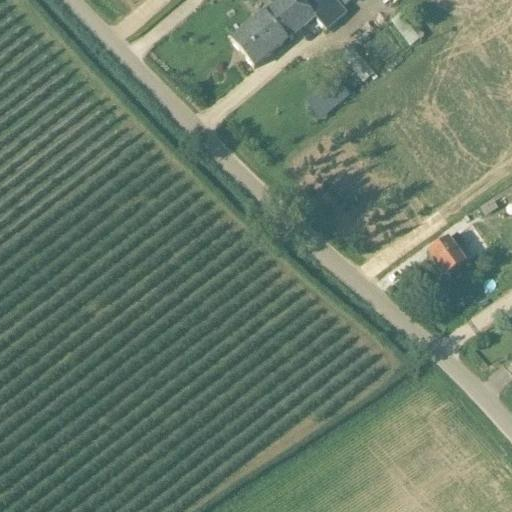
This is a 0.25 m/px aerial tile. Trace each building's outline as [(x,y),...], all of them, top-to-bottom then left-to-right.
[(332,0),(283,0),(273,9),(284,25),(260,45),(256,41),(240,55),(253,71),(315,20),(326,34),(347,17),(332,0)] [(353,0),(336,0),(344,8),(353,0)] [(231,44),(240,55),(256,41),(260,45),(284,25),(273,9),(231,44)] [(319,122),(334,110),(319,91),(304,103),(319,122)] [(444,281),(465,265),(487,248),(471,227),(449,243),(448,242),(427,257),(444,281)]
